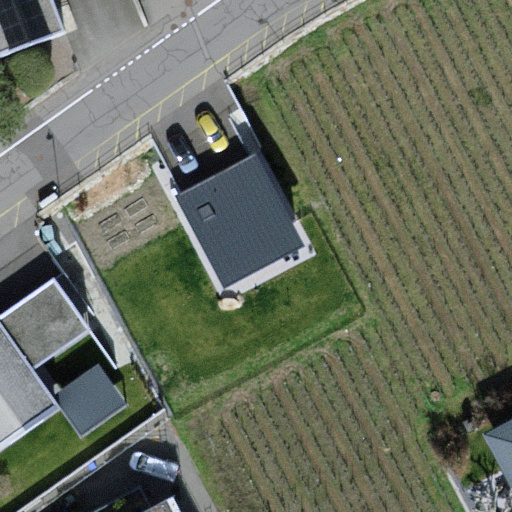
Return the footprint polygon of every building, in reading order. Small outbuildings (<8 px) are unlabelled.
[(0,0),(0,51),(6,65),(75,37),(60,0),(0,0)] [(223,276),(308,232),(258,138),(174,183),(223,276)] [(1,319),(0,318),(0,436),(50,402),(28,369),(85,329),(53,283),(1,319)] [(511,420),(485,435),(511,482),(511,420)] [(140,511),(150,507),(138,485),(88,511),(140,511)] [(172,511),(165,499),(150,507),(140,511),(172,511)]
